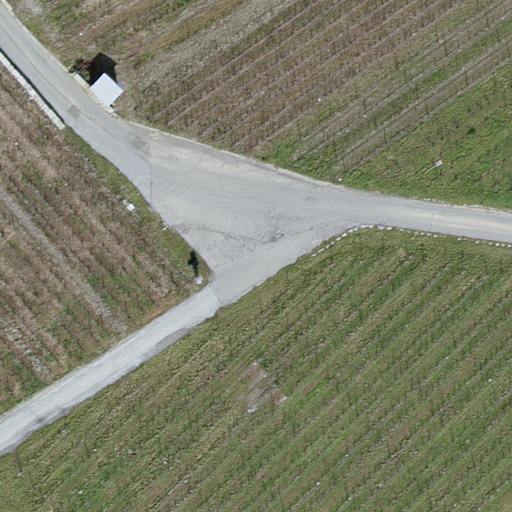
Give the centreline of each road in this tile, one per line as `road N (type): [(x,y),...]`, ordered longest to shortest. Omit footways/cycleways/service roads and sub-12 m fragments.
road 1 (unclassified): [(511,228),(278,197),(212,179),(101,127),(0,22)]
road 2 (track): [(278,197),(264,243),(226,284),(0,434)]
